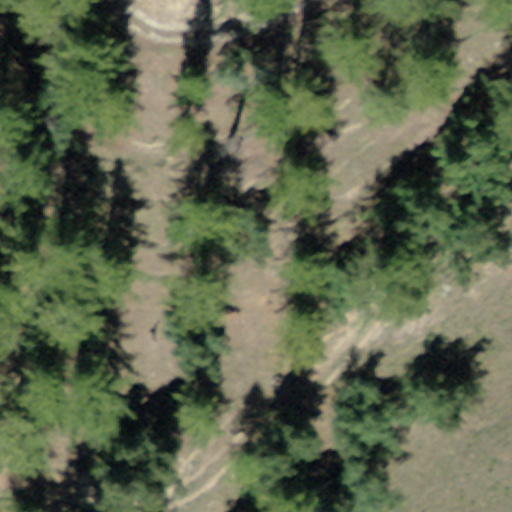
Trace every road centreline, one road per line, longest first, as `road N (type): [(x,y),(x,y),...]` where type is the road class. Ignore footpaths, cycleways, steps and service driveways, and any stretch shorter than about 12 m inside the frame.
road 1 (track): [(511,199),(174,511)]
road 2 (track): [(316,0),(271,22),(193,39),(134,27),(112,0)]
